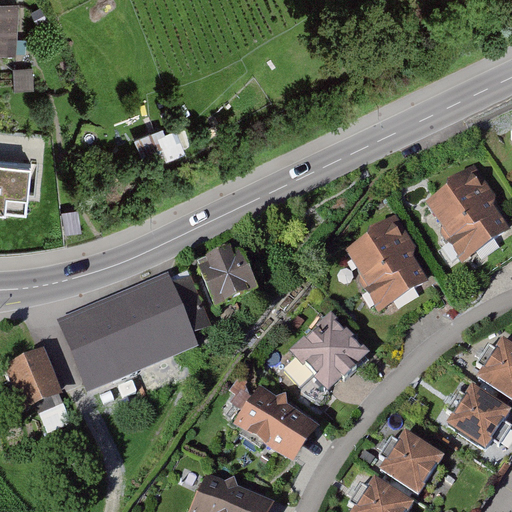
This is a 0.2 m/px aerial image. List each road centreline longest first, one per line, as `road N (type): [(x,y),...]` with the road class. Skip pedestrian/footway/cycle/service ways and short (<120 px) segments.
road 1 (secondary): [(511,78),(116,266),(0,290)]
road 2 (residential): [(511,300),(431,347),(394,382),(346,442),(306,511)]
road 3 (track): [(106,511),(106,448),(60,364),(32,289)]
